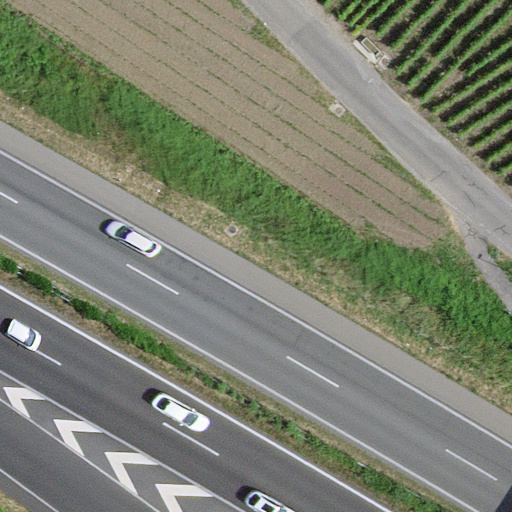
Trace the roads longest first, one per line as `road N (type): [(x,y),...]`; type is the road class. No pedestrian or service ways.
road 1 (motorway): [(511,492),(0,195)]
road 2 (motorway): [(0,331),(310,511)]
road 3 (residential): [(275,0),(511,230)]
road 4 (motorway): [(0,432),(109,511)]
